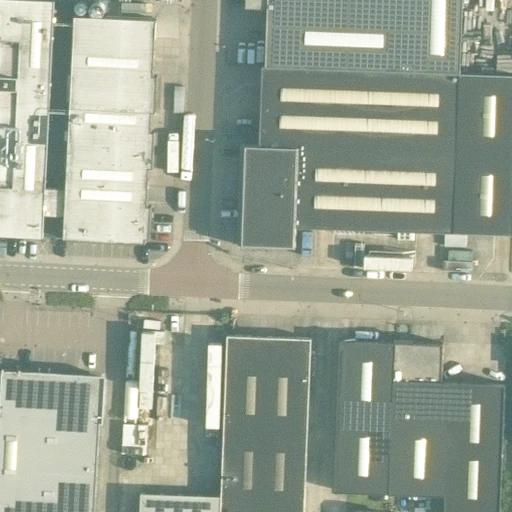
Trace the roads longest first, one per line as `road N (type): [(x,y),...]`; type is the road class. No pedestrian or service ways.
road 1 (unclassified): [(195,283),(205,0)]
road 2 (unclassified): [(465,297),(195,283)]
road 3 (unclassified): [(195,283),(0,276)]
